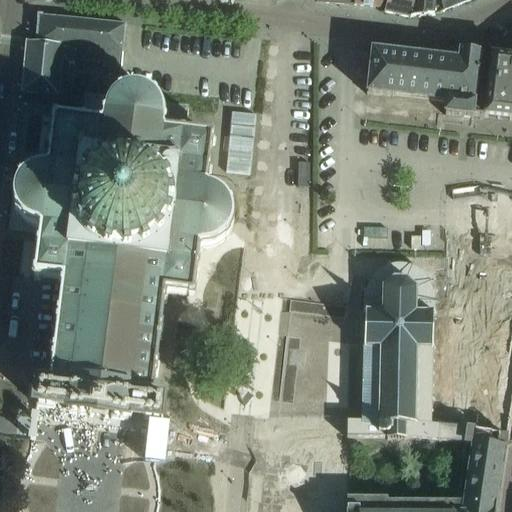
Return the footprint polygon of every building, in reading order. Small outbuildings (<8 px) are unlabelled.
[(354,0),(353,6),(381,9),(382,0),(354,0)] [(386,0),(384,13),(410,19),(412,0),(386,0)] [(437,0),(412,0),(410,19),(433,16),(439,14),(437,0)] [(437,0),(439,14),(474,0),(437,0)] [(26,45),(122,55),(126,26),(38,17),(36,44),(26,43),(26,45)] [(121,70),(122,55),(26,45),(21,93),(57,97),(61,64),(121,70)] [(491,59),(492,59),(493,50),(491,49),(491,51),(467,48),(466,56),(459,55),(458,63),(390,55),(391,48),(372,46),(371,62),(370,62),(366,96),(446,105),(444,117),(472,120),(472,117),(483,119),(491,59)] [(491,59),(483,119),(511,122),(511,61),(492,59),(491,59)] [(142,91),(138,91),(132,91),(123,93),(122,91),(115,95),(116,96),(110,102),(85,99),(82,122),(53,118),(53,119),(51,119),(46,168),(44,168),(38,168),(33,170),(28,172),(23,175),(19,179),(16,184),(13,189),(12,194),(12,200),(12,205),(13,211),(16,216),(19,220),(23,224),(28,227),(33,230),(38,231),(32,279),(33,280),(33,281),(40,282),(40,280),(61,282),(48,386),(37,385),(34,408),(68,412),(67,415),(127,423),(128,420),(160,424),(164,403),(151,401),(151,399),(153,379),(154,379),(154,378),(156,378),(158,363),(156,363),(156,362),(155,362),(158,342),(159,341),(160,342),(162,327),(160,326),(161,325),(160,325),(162,305),(163,305),(163,304),(165,305),(166,295),(167,295),(167,294),(186,297),(186,298),(187,298),(187,300),(193,301),(193,300),(194,300),(200,251),(201,251),(201,249),(208,249),(213,247),(218,245),(222,242),(224,241),(225,242),(229,237),(228,235),(228,234),(231,230),(232,225),(232,220),(232,214),(231,210),(233,210),(230,204),(228,204),(226,200),(222,197),(218,194),(213,192),(209,191),(210,188),(209,188),(209,187),(207,187),(208,175),(210,175),(211,168),(209,168),(209,167),(208,167),(211,147),(212,147),(214,147),(215,139),(213,139),(214,138),(206,137),(206,139),(205,139),(205,140),(187,138),(187,137),(186,137),(186,135),(184,135),(188,112),(162,109),(157,101),(159,100),(153,95),(152,96),(151,95),(142,91)] [(252,153),(251,132),(241,133),(242,153),(252,153)] [(361,423),(348,424),(348,439),(386,440),(386,442),(405,442),(405,440),(463,446),(466,431),(438,428),(434,427),(434,425),(438,425),(439,416),(439,404),(439,403),(434,403),(431,403),(431,401),(432,401),(432,399),(431,399),(431,389),(433,389),(433,387),(431,387),(432,377),(433,377),(433,374),(432,374),(432,364),(433,364),(433,362),(432,362),(433,351),(434,352),(434,349),(432,349),(433,317),(435,317),(435,315),(434,315),(434,304),(435,293),(432,293),(429,285),(433,283),(432,282),(429,283),(426,279),(422,275),(423,273),(422,272),(421,274),(416,271),(412,268),(413,265),(411,264),(410,268),(405,266),(400,266),(400,264),(398,264),(398,266),(394,266),(389,267),(388,264),(386,264),(388,268),(383,270),(378,273),(377,271),(376,272),(377,274),(373,277),(370,281),(367,280),(366,281),(369,283),(367,287),(366,291),(362,291),(362,293),(363,293),(363,301),(360,301),(360,303),(362,303),(362,316),(364,316),(363,348),(361,348),(361,350),(363,350),(361,423)] [(36,431),(38,414),(30,413),(28,430),(26,440),(34,441),(36,431)] [(385,503),(348,502),(347,511),(495,511),(507,437),(467,431),(466,431),(463,446),(465,446),(456,506),(385,506),(385,503)] [(215,452),(212,511),(238,511),(242,453),(215,452)] [(189,510),(191,455),(163,454),(161,510),(189,510)]
